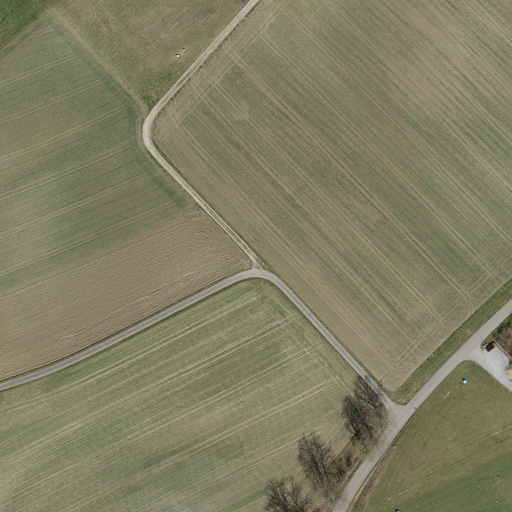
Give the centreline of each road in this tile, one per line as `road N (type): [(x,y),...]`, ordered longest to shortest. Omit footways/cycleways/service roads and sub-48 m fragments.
road 1 (track): [(401,417),(269,274),(247,273),(0,386)]
road 2 (track): [(269,274),(149,147),(147,129),(254,0)]
road 3 (unclassified): [(342,511),(401,417),(511,309)]
